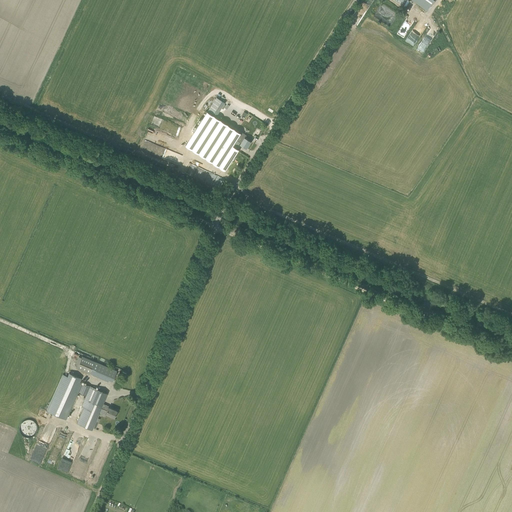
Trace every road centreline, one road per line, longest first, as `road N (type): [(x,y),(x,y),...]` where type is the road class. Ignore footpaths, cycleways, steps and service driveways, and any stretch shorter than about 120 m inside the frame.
road 1 (unclassified): [(91,511),(221,209),(356,0)]
road 2 (track): [(0,134),(511,355)]
